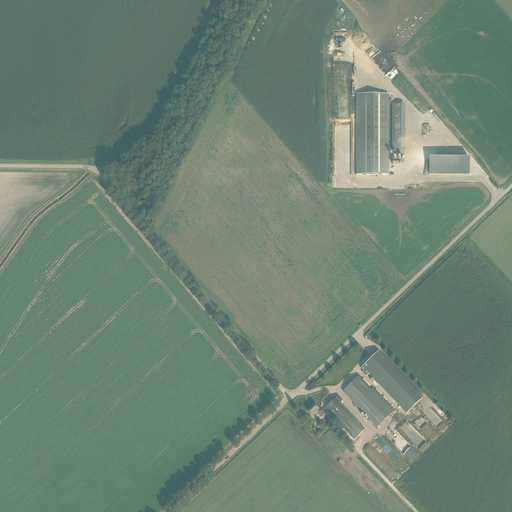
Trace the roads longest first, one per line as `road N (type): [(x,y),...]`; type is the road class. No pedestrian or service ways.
road 1 (unclassified): [(290,397),(94,169),(0,166)]
road 2 (unclassified): [(290,397),(511,185)]
road 3 (track): [(94,169),(161,108),(214,0)]
road 4 (track): [(290,397),(169,511)]
road 5 (track): [(415,511),(355,449),(371,431),(337,389)]
